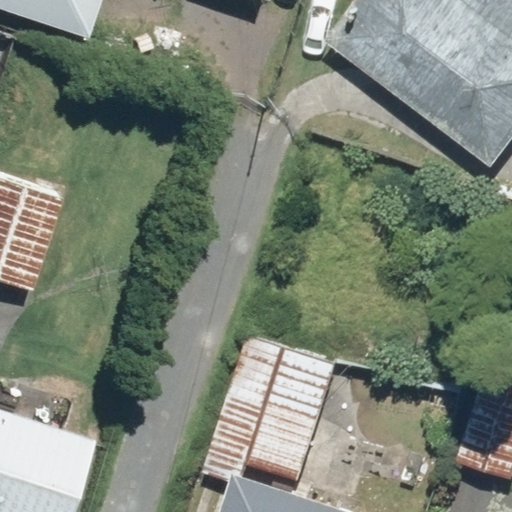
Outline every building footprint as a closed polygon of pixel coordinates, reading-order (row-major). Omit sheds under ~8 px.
[(18,0),(92,24),(100,0),(18,0)] [(511,0),(357,0),(337,27),(503,152),(511,139),(511,0)] [(0,165),(0,267),(35,279),(66,187),(0,165)] [(344,353),(257,325),(219,440),(306,468),(344,353)] [(511,359),(499,355),(469,448),(511,461),(511,359)] [(70,511),(99,426),(0,393),(0,511),(70,511)] [(409,511),(247,459),(229,511),(409,511)]
